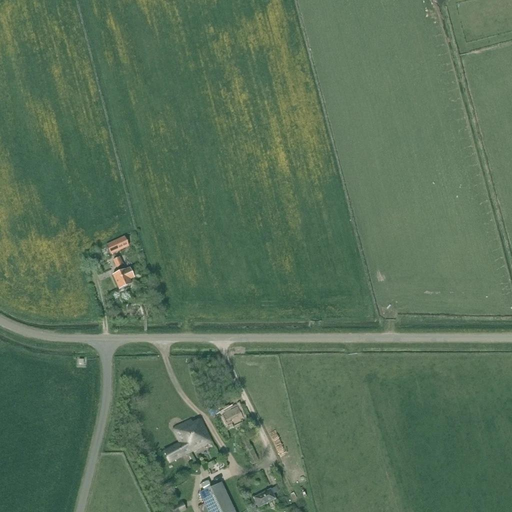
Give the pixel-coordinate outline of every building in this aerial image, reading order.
[(124,238),(106,246),(110,255),(129,247),(124,238)] [(119,273),(113,276),(119,290),(131,285),(129,280),(134,278),(130,269),(125,271),(124,271),(122,266),(119,258),(113,261),(116,268),(117,268),(119,273)] [(225,413),(222,414),(227,423),(231,421),(234,425),(244,420),(237,407),(231,410),(228,406),(222,409),(225,413)] [(179,444),(163,452),(168,463),(211,443),(201,421),(192,425),(190,421),(172,430),(179,444)] [(234,511),(221,483),(198,494),(206,511),(234,511)] [(276,486),(252,498),(258,509),(276,499),(273,494),(278,491),(276,486)] [(178,504),(170,507),(172,511),(184,511),(186,511),(182,502),(178,504)]
